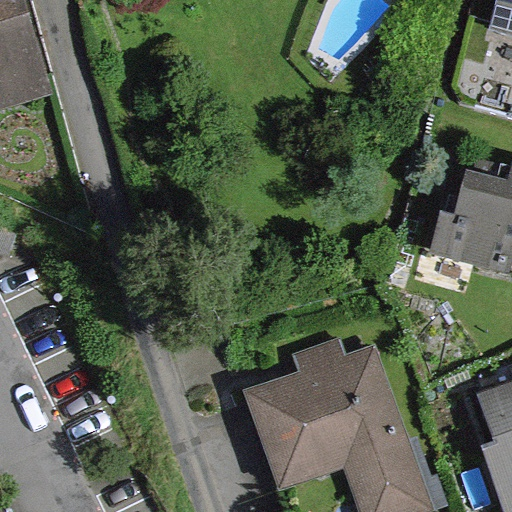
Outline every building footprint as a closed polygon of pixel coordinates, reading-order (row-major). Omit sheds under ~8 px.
[(12,0),(0,0),(0,117),(44,104),(12,0)] [(511,0),(498,0),(488,35),(511,42),(511,0)] [(446,231),(441,253),(511,270),(511,179),(480,172),(465,235),(446,231)] [(300,388),(253,405),(285,490),(349,467),(365,511),(424,511),(426,511),(370,363),(343,373),(335,349),(291,365),(300,388)] [(511,405),(490,414),(507,457),(495,462),(511,506),(511,405)]
